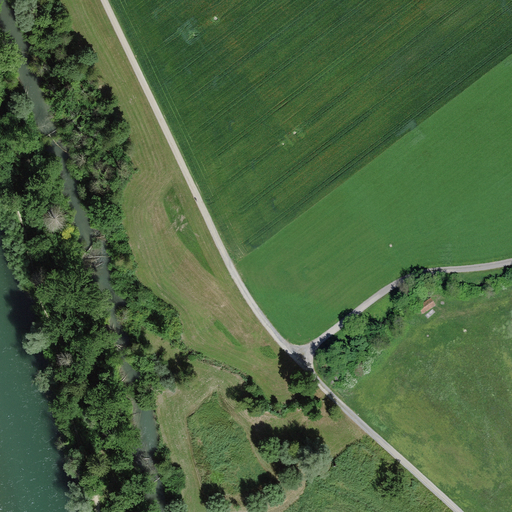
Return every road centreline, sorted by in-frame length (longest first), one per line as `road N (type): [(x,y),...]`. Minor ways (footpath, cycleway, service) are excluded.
road 1 (track): [(296,354),(230,266),(105,0)]
road 2 (track): [(296,354),(395,282),(511,261)]
road 3 (track): [(458,511),(296,354)]
